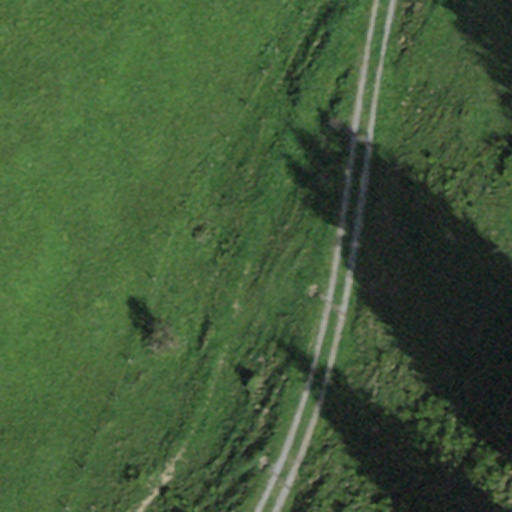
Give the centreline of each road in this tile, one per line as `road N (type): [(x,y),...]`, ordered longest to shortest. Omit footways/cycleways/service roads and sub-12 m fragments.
road 1 (track): [(270,511),(341,410),(334,189)]
road 2 (track): [(365,0),(334,189)]
